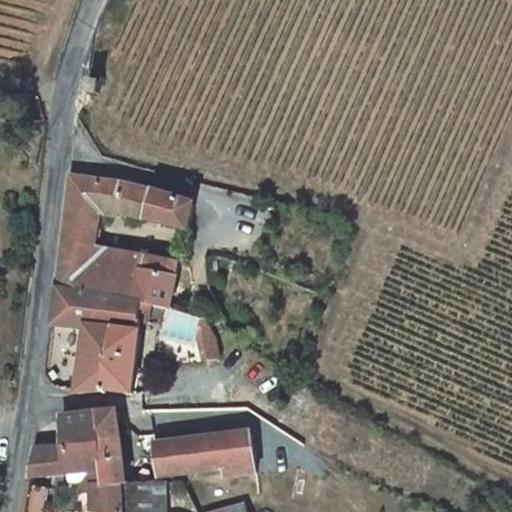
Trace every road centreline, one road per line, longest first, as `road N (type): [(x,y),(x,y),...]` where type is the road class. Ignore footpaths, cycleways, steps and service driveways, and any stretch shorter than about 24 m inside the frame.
road 1 (track): [(511,486),(339,389),(374,222),(107,131),(97,110),(114,72),(98,42),(80,32)]
road 2 (unclassified): [(13,511),(60,93),(93,0)]
